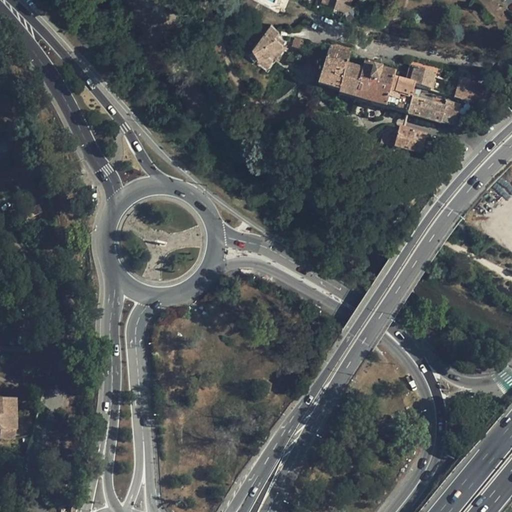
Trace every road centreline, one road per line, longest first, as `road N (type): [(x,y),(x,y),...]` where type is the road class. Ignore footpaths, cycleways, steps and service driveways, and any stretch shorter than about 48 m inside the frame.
road 1 (primary): [(266,511),(424,246),(511,149)]
road 2 (primary): [(511,133),(417,238),(272,456)]
road 3 (primary): [(165,185),(98,95),(3,0)]
road 4 (primary): [(0,4),(66,101),(111,183),(114,210)]
road 5 (primary): [(143,467),(135,332),(149,296)]
road 6 (primary): [(116,275),(103,445)]
road 7 (primary): [(405,351),(284,268)]
